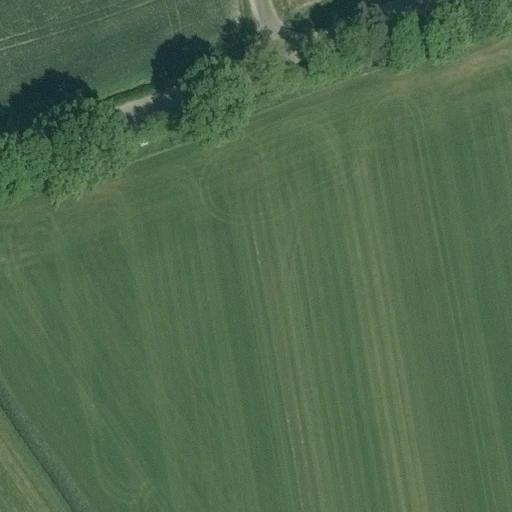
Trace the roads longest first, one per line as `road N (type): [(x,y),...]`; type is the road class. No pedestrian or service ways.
road 1 (unclassified): [(0,154),(107,125),(276,62)]
road 2 (unclassified): [(276,62),(435,0)]
